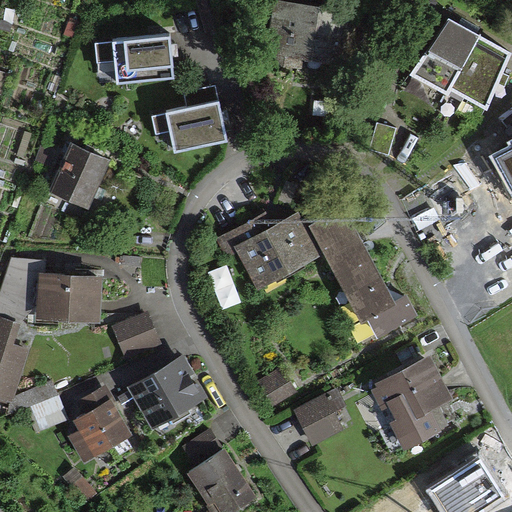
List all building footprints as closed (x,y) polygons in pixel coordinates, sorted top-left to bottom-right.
[(357,12),(275,5),(270,56),(352,64),(357,12)] [(508,53),(449,21),(412,75),(447,94),(449,89),(484,110),(508,53)] [(170,35),(95,42),(97,63),(113,61),(116,84),(174,78),(170,35)] [(0,68),(0,92),(2,93),(9,71),(0,68)] [(187,106),(151,114),(155,134),(170,131),(175,154),(227,144),(215,85),(184,91),(187,106)] [(511,140),(508,143),(510,148),(492,158),(511,196),(511,140)] [(79,213),(104,161),(71,145),(46,197),(79,213)] [(340,207),(302,226),(317,256),(352,322),(389,302),(340,207)] [(262,213),(216,236),(226,255),(233,251),(253,289),(317,256),(302,226),(295,212),(268,226),(262,213)] [(7,287),(29,291),(33,264),(12,260),(7,287)] [(229,267),(209,274),(223,313),(243,306),(229,267)] [(102,276),(40,274),(38,322),(100,324),(102,276)] [(146,312),(112,326),(126,359),(160,345),(146,312)] [(20,323),(0,316),(0,398),(10,401),(27,348),(13,344),(20,323)] [(185,354),(129,385),(153,426),(209,394),(185,354)] [(445,401),(423,356),(369,383),(392,427),(445,401)] [(292,391),(279,366),(258,378),(271,402),(292,391)] [(338,425),(323,394),(294,409),(309,439),(338,425)] [(112,395),(74,417),(79,426),(70,432),(85,458),(133,431),(112,395)] [(60,396),(31,406),(41,433),(69,423),(60,396)] [(261,491),(230,443),(192,468),(215,501),(221,497),(231,511),(261,491)] [(463,511),(501,485),(476,451),(430,484),(450,511),(463,511)] [(98,493),(79,469),(67,478),(87,502),(98,493)]
